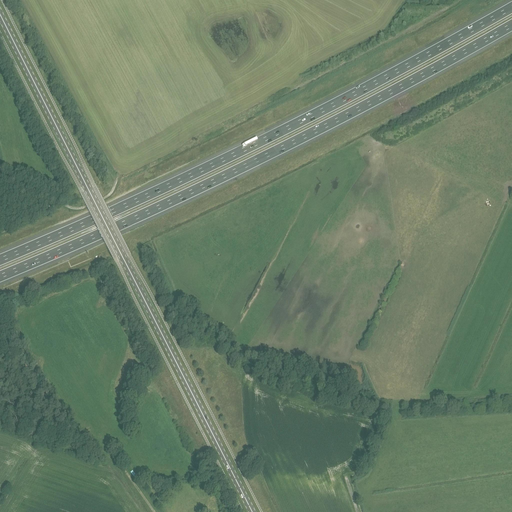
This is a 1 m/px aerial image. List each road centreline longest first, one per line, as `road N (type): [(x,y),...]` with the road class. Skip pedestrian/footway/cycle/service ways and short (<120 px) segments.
road 1 (motorway): [(511,7),(233,154),(0,260)]
road 2 (motorway): [(0,276),(235,171),(511,25)]
road 3 (secondary): [(251,511),(0,14)]
road 4 (unclassified): [(284,94),(463,0)]
road 5 (track): [(0,177),(73,208),(114,186)]
